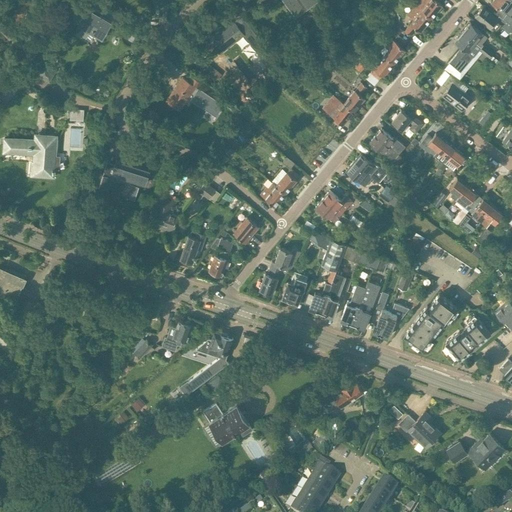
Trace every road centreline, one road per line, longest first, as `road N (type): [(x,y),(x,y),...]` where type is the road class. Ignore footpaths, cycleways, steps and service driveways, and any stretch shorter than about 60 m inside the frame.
road 1 (residential): [(283,225),(198,155),(127,130),(117,110),(158,44),(198,0)]
road 2 (secondary): [(222,313),(511,410)]
road 3 (secondary): [(511,402),(226,302)]
road 4 (secondary): [(226,302),(0,223)]
road 5 (secondary): [(0,232),(222,313)]
road 6 (residential): [(402,81),(283,225)]
road 7 (residential): [(511,164),(402,81)]
